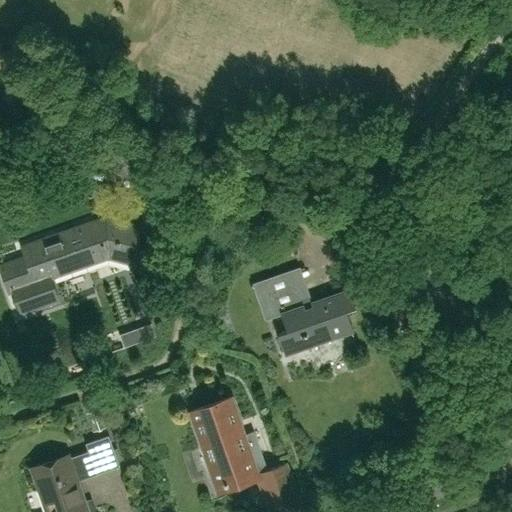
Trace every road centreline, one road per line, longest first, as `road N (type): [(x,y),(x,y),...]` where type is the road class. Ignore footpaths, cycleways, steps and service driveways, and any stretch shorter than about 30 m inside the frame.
road 1 (tertiary): [(0,148),(289,209),(327,225),(363,242),(451,310),(511,377)]
road 2 (unclassified): [(379,511),(511,463)]
